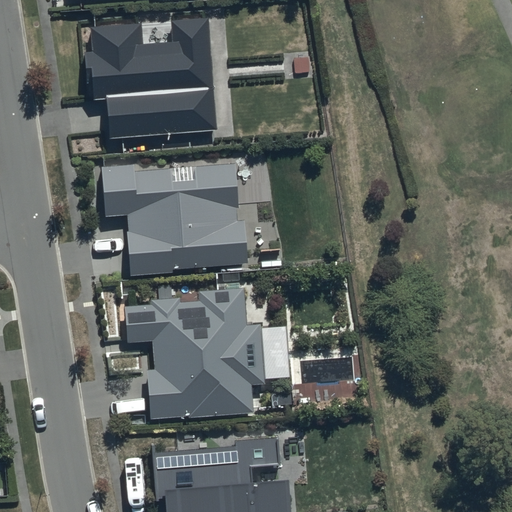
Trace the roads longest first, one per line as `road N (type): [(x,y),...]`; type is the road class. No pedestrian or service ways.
road 1 (residential): [(80,511),(29,227)]
road 2 (residential): [(29,227),(0,35)]
